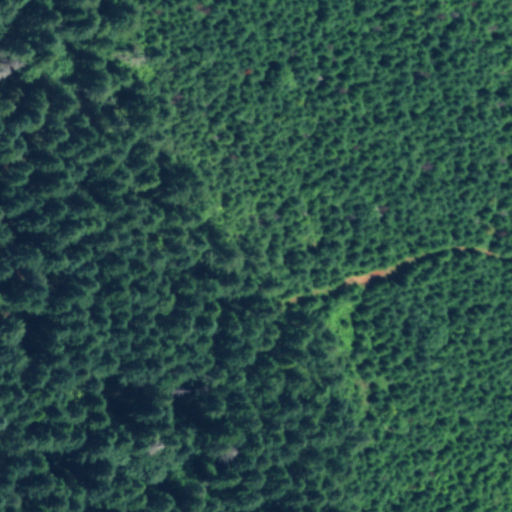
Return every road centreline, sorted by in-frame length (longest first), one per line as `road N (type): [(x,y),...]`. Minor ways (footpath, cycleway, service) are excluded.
road 1 (residential): [(511,225),(472,228),(408,277),(291,306),(229,382),(106,445),(0,450)]
road 2 (residential): [(0,121),(10,147),(24,298),(10,418),(0,432)]
